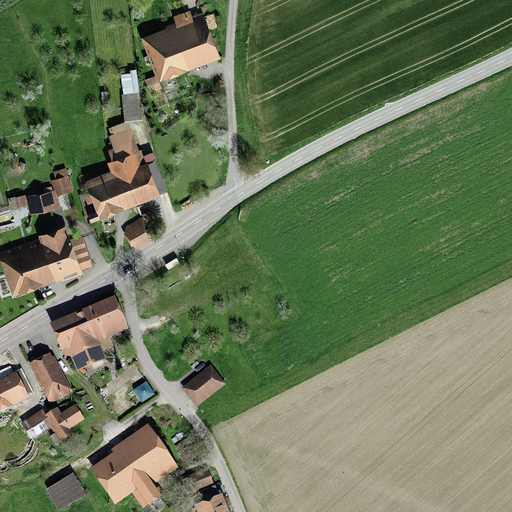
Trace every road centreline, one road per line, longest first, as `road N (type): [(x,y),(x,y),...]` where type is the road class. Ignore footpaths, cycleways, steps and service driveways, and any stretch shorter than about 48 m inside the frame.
road 1 (secondary): [(241,194),(342,135),(511,56)]
road 2 (secondary): [(0,342),(241,194)]
road 3 (residential): [(230,0),(227,91),(241,194)]
